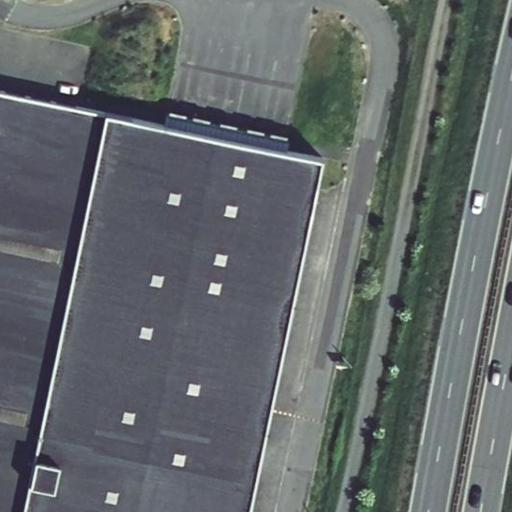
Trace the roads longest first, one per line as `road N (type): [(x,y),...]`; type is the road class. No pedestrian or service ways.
road 1 (trunk): [(511,88),(427,511)]
road 2 (trunk): [(481,511),(511,348)]
